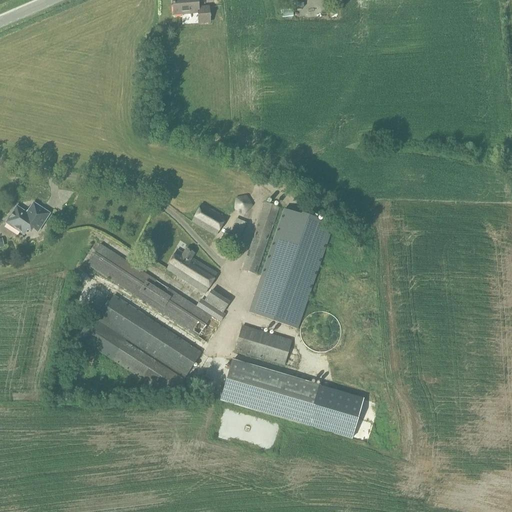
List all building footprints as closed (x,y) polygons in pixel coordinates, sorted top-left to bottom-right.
[(172,0),(174,15),(198,13),(199,24),(210,23),(209,7),(201,8),(201,10),(198,10),(197,0),(172,0)] [(228,78),(231,111),(302,105),(300,76),(294,77),(294,72),(287,73),(286,67),(294,66),(291,40),(277,41),(277,39),(291,37),(289,13),(276,14),(276,18),(223,23),(224,41),(274,37),(274,43),(260,44),(260,45),(224,48),(226,71),(258,68),(259,75),(228,78)] [(427,16),(360,19),(361,38),(373,38),(374,66),(423,64),(421,37),(428,37),(427,16)] [(343,39),(300,42),(301,57),(344,54),(343,39)] [(237,212),(241,214),(242,212),(245,213),(252,206),(252,205),(247,196),(236,198),(235,208),(235,209),(238,210),(237,212)] [(265,202),(242,270),(256,275),(279,207),(265,202)] [(16,207),(7,222),(16,227),(17,230),(24,235),(29,226),(38,232),(49,214),(33,204),(28,212),(25,213),(16,207)] [(201,204),(191,222),(216,236),(227,218),(201,204)] [(249,314),(298,332),(333,227),(284,210),(249,314)] [(237,242),(246,223),(237,218),(228,237),(237,242)] [(153,278),(100,244),(87,265),(207,343),(225,314),(223,313),(230,302),(211,290),(204,301),(201,299),(196,306),(164,286),(166,283),(155,276),(153,278)] [(177,250),(167,269),(205,294),(217,274),(191,258),(194,254),(186,249),(183,254),(177,250)] [(99,319),(97,321),(93,318),(79,339),(113,361),(141,379),(171,399),(186,376),(202,352),(114,295),(98,319),(99,319)] [(242,325),(234,351),(284,366),(292,340),(242,325)] [(352,439),(363,400),(232,361),(220,401),(308,427),(352,439)]
